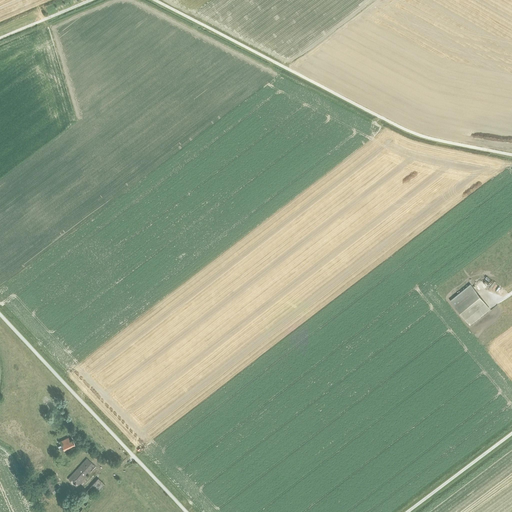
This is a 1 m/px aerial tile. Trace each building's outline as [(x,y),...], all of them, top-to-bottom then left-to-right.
[(471,322),(489,308),(472,287),(454,301),(471,322)] [(59,442),(60,445),(58,446),(61,452),(75,445),(73,439),(70,441),(68,437),(59,442)] [(68,479),(77,487),(96,467),(87,458),(68,479)] [(56,474),(41,481),(49,496),(63,488),(56,474)] [(101,488),(105,483),(98,478),(88,490),(92,493),(99,486),(101,488)]
